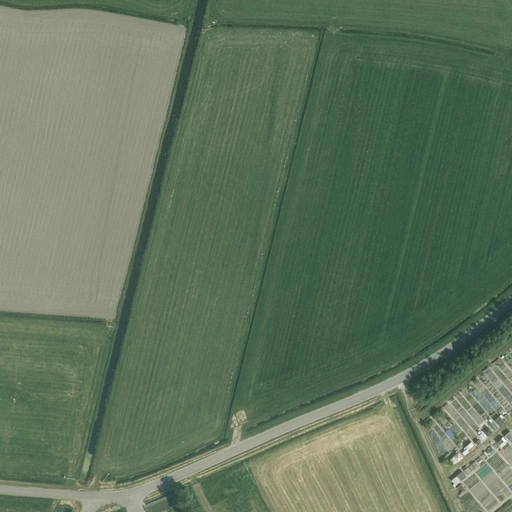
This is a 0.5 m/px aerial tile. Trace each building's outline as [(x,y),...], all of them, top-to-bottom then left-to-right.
[(476,393),(475,398),(482,400),(484,388),(474,385),(472,393),(476,393)] [(501,418),(495,423),(500,429),(506,425),(501,418)] [(485,434),(487,438),(498,434),(493,421),(488,423),(491,431),(485,434)] [(459,454),(467,457),(470,446),(462,444),(459,454)] [(461,483),(472,475),(468,471),(458,479),(461,483)] [(467,492),(461,494),(466,510),(472,508),(467,492)]
